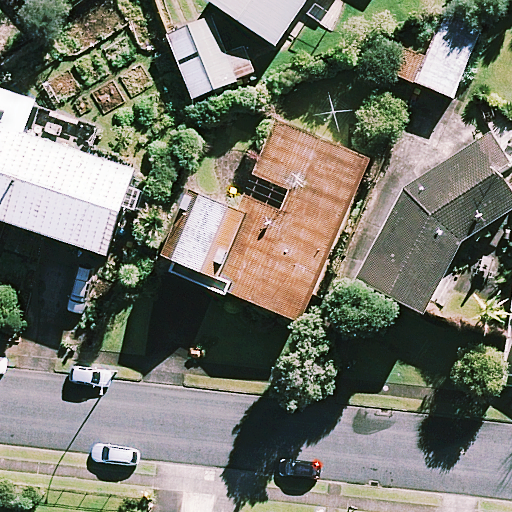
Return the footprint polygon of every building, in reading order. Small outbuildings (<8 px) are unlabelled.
[(217,0),(211,10),(281,54),(315,0),(217,0)] [(483,36),(446,21),(429,63),(416,58),(405,85),(455,105),(483,36)] [(219,23),(163,46),(191,117),(247,94),(219,23)] [(168,104),(124,88),(110,130),(153,146),(168,104)] [(103,135),(0,100),(0,231),(114,270),(143,186),(91,168),(103,135)] [(370,167),(283,131),(261,184),(296,199),(288,220),(252,205),(246,221),(196,201),(166,274),(302,331),(370,167)] [(484,146),(412,193),(362,292),(427,325),(466,249),(511,218),(511,200),(502,185),(511,175),(511,172),(494,139),(484,146)]
